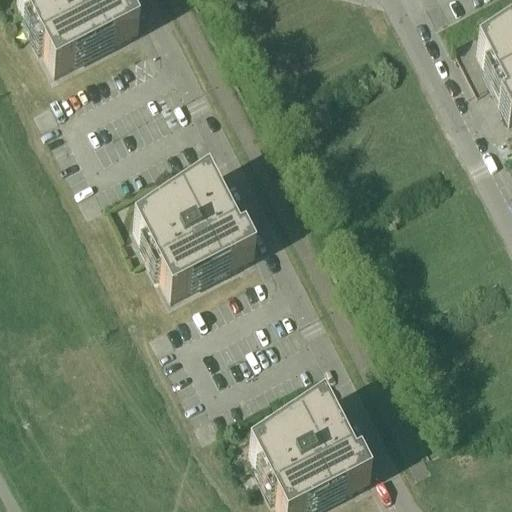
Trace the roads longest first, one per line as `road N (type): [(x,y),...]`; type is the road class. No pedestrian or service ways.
road 1 (residential): [(141,0),(408,511)]
road 2 (residential): [(511,231),(390,0)]
